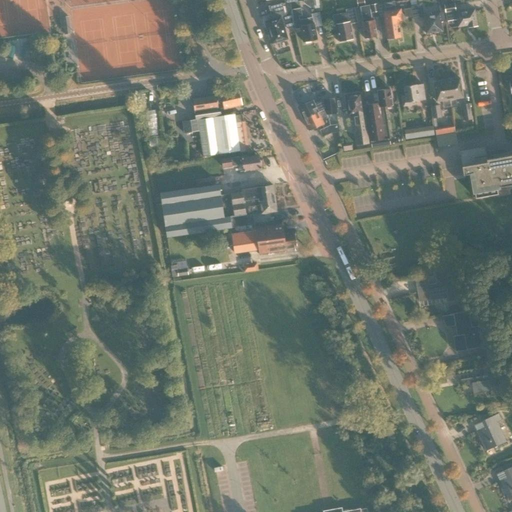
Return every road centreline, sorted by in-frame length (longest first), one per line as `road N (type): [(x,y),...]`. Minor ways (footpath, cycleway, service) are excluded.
road 1 (primary): [(457,511),(250,63)]
road 2 (residential): [(478,511),(276,77)]
road 3 (residential): [(276,77),(500,43)]
